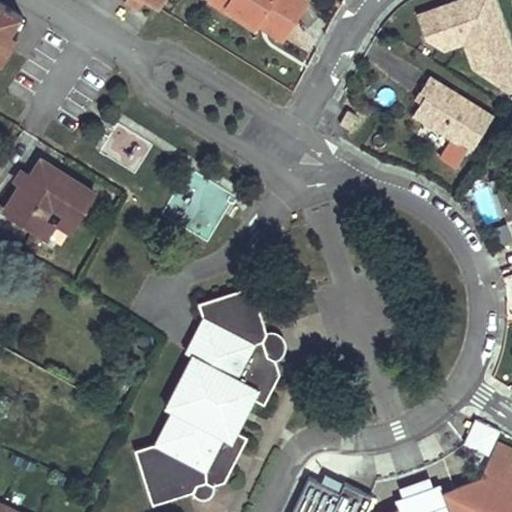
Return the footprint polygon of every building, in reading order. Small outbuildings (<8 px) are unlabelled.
[(0,0),(0,9),(1,9),(6,13),(14,0),(0,0)] [(259,0),(278,12),(284,3),(278,0),(259,0)] [(511,69),(511,22),(504,0),(421,0),(428,17),(446,29),(467,21),(477,48),(511,69)] [(0,9),(0,27),(4,29),(12,16),(6,13),(1,9),(0,9)] [(484,91),(420,52),(410,69),(418,74),(414,80),(407,91),(463,126),(484,91)] [(406,75),(414,80),(418,74),(410,69),(406,75)] [(357,113),(348,108),(340,123),(348,127),(357,113)] [(37,161),(25,153),(20,160),(11,155),(5,165),(13,170),(0,189),(0,199),(23,215),(41,187),(52,194),(49,199),(64,208),(84,177),(43,151),(37,161)] [(511,160),(487,170),(492,185),(511,178),(511,160)] [(204,232),(224,190),(184,171),(164,213),(204,232)] [(511,178),(492,185),(505,221),(511,218),(511,178)] [(172,410),(154,443),(135,449),(153,505),(193,492),(197,484),(207,481),(214,485),(225,480),(249,436),(239,431),(256,399),(265,404),(281,372),(276,358),(268,355),(263,340),(268,331),(252,284),(198,302),(203,315),(185,351),(191,355),(165,406),(172,410)] [(263,340),(268,355),(276,358),(279,357),(282,355),(285,352),(286,348),(286,344),(286,341),(284,337),(282,334),(279,332),(275,331),(272,331),(268,331),(263,340)] [(489,455),(501,430),(475,418),(464,443),(489,455)] [(511,511),(511,446),(497,441),(481,477),(476,479),(442,491),(449,511),(401,511),(400,506),(382,511),(511,511)] [(292,511),(366,511),(374,496),(345,482),(340,491),(309,476),(292,511)] [(207,481),(197,484),(193,492),(195,495),(198,497),(202,499),(205,498),(209,497),(212,495),(214,492),(214,488),(214,485),(207,481)] [(18,511),(0,503),(0,511),(18,511)] [(437,511),(434,503),(413,511),(437,511)]
